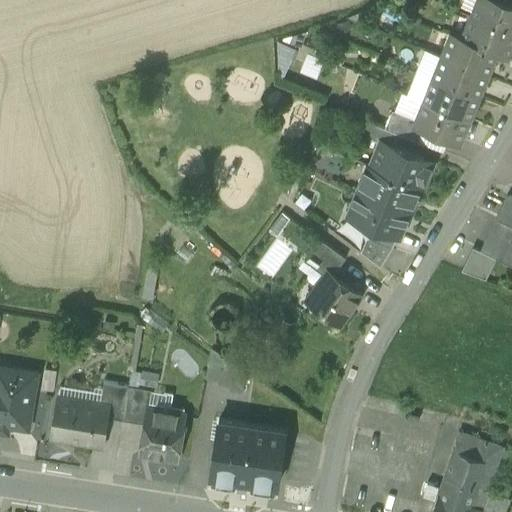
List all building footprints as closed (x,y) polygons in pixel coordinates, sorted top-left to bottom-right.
[(511,4),(507,2),(501,0),(477,0),(472,14),(511,30),(511,4)] [(511,36),(511,30),(472,14),(463,36),(462,37),(494,49),(494,50),(496,51),(507,55),(511,43),(510,42),(511,36)] [(494,49),(462,37),(463,36),(452,32),(442,54),(487,72),(496,51),(494,50),(494,49)] [(487,72),(442,54),(433,77),(476,94),(480,84),(482,84),(487,72)] [(476,94),(433,77),(424,99),(469,117),(474,105),(472,104),(476,94)] [(469,117),(424,99),(417,117),(415,124),(423,127),(449,138),(459,142),(469,117)] [(417,117),(393,108),(385,126),(398,132),(418,139),(423,127),(415,124),(417,117)] [(385,126),(365,118),(359,132),(380,140),(381,137),(394,142),(398,132),(385,126)] [(423,127),(418,139),(445,150),(449,138),(423,127)] [(394,142),(381,137),(380,140),(371,163),(371,164),(420,183),(420,184),(423,185),(433,159),(394,142)] [(420,183),(371,164),(371,163),(368,162),(358,188),(409,209),(420,184),(420,183)] [(409,209),(358,188),(347,214),(362,220),(366,230),(367,231),(377,226),(397,234),(399,235),(409,209)] [(511,196),(507,194),(496,217),(506,222),(511,210),(511,196)] [(511,225),(506,222),(496,217),(490,228),(511,238),(511,225)] [(397,234),(377,226),(367,231),(366,230),(365,231),(366,235),(392,246),(397,234)] [(511,238),(490,228),(485,239),(507,249),(511,238)] [(392,246),(366,235),(367,236),(361,250),(380,264),(392,247),(392,246)] [(346,257),(320,238),(304,259),(324,273),(328,268),(334,273),(346,257)] [(511,238),(507,249),(501,260),(511,264),(511,238)] [(507,249),(485,239),(480,249),(501,260),(507,249)] [(334,273),(328,268),(324,273),(305,299),(309,301),(310,307),(314,310),(320,309),(339,324),(362,293),(334,273)] [(212,315),(211,320),(212,324),(215,328),(220,331),(225,332),(230,331),(234,327),(236,323),(237,318),(236,313),(233,309),(228,307),(223,306),(218,307),(214,310),(212,315)] [(246,372),(211,347),(205,377),(218,380),(217,384),(229,386),(229,390),(243,392),(246,372)] [(10,382),(0,380),(0,427),(8,429),(9,425),(27,428),(37,373),(13,368),(10,382)] [(136,384),(159,388),(162,372),(139,368),(136,384)] [(128,386),(103,381),(100,401),(111,403),(108,417),(122,420),(128,386)] [(151,390),(128,386),(122,420),(144,424),(146,408),(148,408),(151,390)] [(95,405),(57,399),(51,438),(90,444),(103,446),(108,417),(111,403),(100,401),(96,401),(95,405)] [(182,420),(148,414),(149,408),(148,408),(146,408),(144,424),(140,445),(151,447),(150,455),(177,459),(185,415),(183,414),(182,420)] [(285,430),(218,420),(210,475),(277,485),(285,430)] [(503,446),(459,431),(453,448),(497,463),(503,446)] [(479,511),(497,463),(453,448),(430,511),(479,511)] [(380,511),(428,511),(429,509),(383,499),(380,511)]
